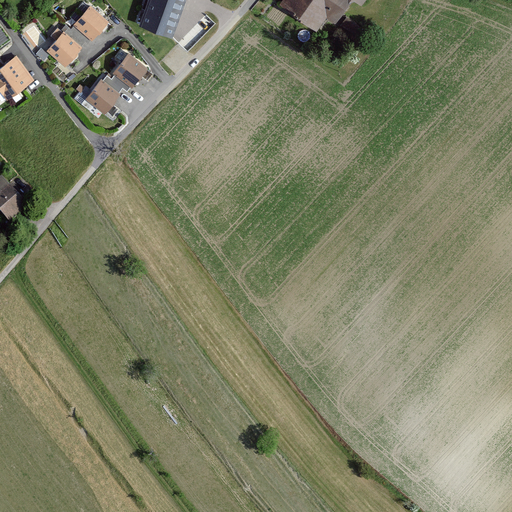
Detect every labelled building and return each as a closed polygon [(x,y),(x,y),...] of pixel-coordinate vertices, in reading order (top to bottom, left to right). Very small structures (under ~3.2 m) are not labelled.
[(181,0),(140,0),(134,20),(171,32),(181,0)] [(310,28),(320,14),(331,22),(346,0),(351,0),(359,6),(364,0),(272,0),(271,1),(310,28)] [(88,40),(106,21),(85,2),(67,21),(88,40)] [(61,66),(79,46),(59,28),(41,48),(61,66)] [(128,88),(146,67),(126,50),(108,72),(128,88)] [(0,98),(3,102),(30,81),(11,55),(0,62),(0,98)] [(102,112),(117,92),(96,76),(81,96),(102,112)] [(0,222),(2,224),(24,206),(0,176),(0,222)]
